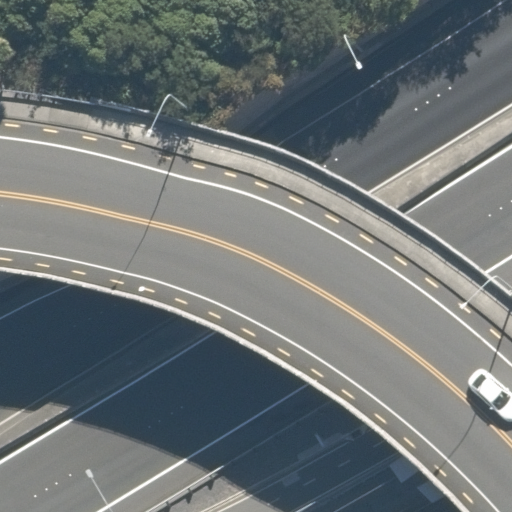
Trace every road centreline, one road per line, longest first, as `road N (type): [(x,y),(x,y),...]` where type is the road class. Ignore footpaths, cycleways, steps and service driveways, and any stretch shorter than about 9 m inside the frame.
road 1 (trunk): [(0,363),(511,42)]
road 2 (trunk): [(511,200),(3,511)]
road 3 (tertiary): [(511,444),(398,344),(252,258),(83,206),(0,197)]
